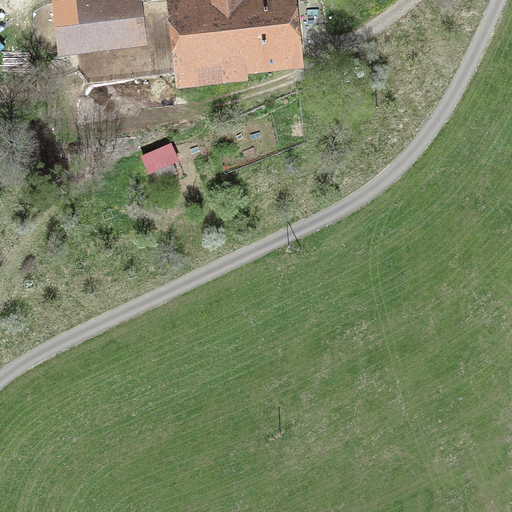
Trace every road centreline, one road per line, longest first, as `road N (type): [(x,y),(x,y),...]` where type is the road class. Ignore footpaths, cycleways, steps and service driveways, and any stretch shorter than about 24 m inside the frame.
road 1 (track): [(0,380),(379,184),(454,94),(498,0)]
road 2 (track): [(0,289),(23,249),(77,193),(151,144),(326,58),(311,0)]
